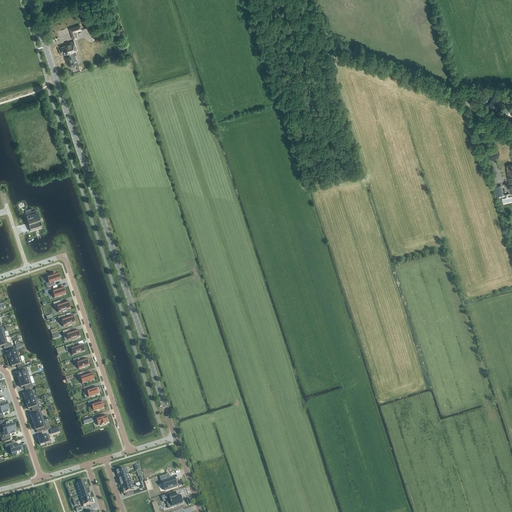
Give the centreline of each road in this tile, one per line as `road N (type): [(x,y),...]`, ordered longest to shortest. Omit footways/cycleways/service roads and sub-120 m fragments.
road 1 (tertiary): [(174,437),(29,0)]
road 2 (unclassified): [(511,129),(344,47),(288,0)]
road 3 (residential): [(27,268),(63,255),(129,451)]
